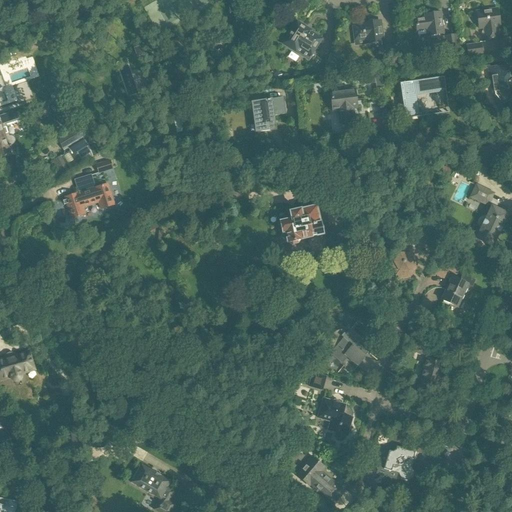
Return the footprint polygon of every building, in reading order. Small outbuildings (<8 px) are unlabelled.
[(499,40),(496,21),(499,21),(497,8),(487,9),(487,10),(476,11),(478,28),(483,28),(484,29),(482,31),(482,33),(483,35),(484,36),(485,42),(499,40)] [(438,13),(437,11),(432,12),(431,14),(429,14),(429,17),(415,19),(416,31),(426,29),(427,35),(443,33),(440,12),(438,13)] [(286,43),(285,44),(302,55),(304,52),(309,55),(311,52),(319,39),(310,33),(303,29),(304,27),(302,26),(296,22),(293,26),(288,34),(290,35),(291,35),(286,43)] [(383,41),(380,23),(352,27),(354,40),(364,38),(365,43),(377,42),(378,46),(379,58),(396,55),(394,44),(383,46),(382,41),(383,41)] [(446,50),(449,50),(457,49),(455,34),(444,36),(446,50)] [(467,56),(482,54),(480,43),(466,45),(467,56)] [(457,49),(449,50),(451,60),(458,59),(457,49)] [(510,79),(509,66),(496,68),(496,67),(488,68),(490,80),(492,89),(494,89),(495,95),(499,100),(498,100),(497,101),(496,103),(496,106),(497,107),(501,112),(508,107),(508,108),(511,108),(511,88),(511,85),(511,84),(510,84),(509,80),(511,79),(510,79)] [(373,73),(375,89),(383,88),(380,72),(373,73)] [(374,84),(373,74),(359,76),(360,86),(374,84)] [(404,119),(412,118),(448,113),(443,77),(399,83),(404,119)] [(354,121),(352,108),(354,107),(353,100),(355,100),(354,89),(330,92),(332,110),(338,109),(340,123),(354,121)] [(284,114),(282,98),(270,99),(270,100),(265,101),(265,100),(251,102),(251,103),(253,103),(256,123),(254,123),(255,132),(269,130),(268,122),(274,121),(273,115),(284,114)] [(16,112),(13,113),(0,117),(0,157),(10,154),(8,146),(12,145),(14,144),(15,142),(14,139),(13,137),(11,136),(9,136),(5,124),(19,119),(16,112)] [(82,126),(57,141),(64,151),(68,148),(86,138),(86,137),(82,126)] [(62,156),(54,161),(61,173),(93,156),(89,146),(86,138),(68,148),(70,152),(62,156)] [(96,165),(98,174),(113,169),(111,160),(96,165)] [(51,180),(55,177),(51,171),(47,174),(51,180)] [(95,188),(91,175),(75,180),(77,188),(76,189),(74,193),(74,195),(65,198),(71,218),(84,214),(82,207),(99,202),(101,209),(114,205),(107,184),(95,188)] [(496,206),(496,204),(496,203),(494,202),(490,199),(493,194),(476,185),(470,197),(487,206),(488,205),(491,207),(486,216),(483,216),(481,216),(478,218),(477,221),(477,224),(478,227),(480,229),(476,239),(492,247),(498,233),(498,232),(500,228),(501,228),(507,214),(495,208),(496,206)] [(348,205),(355,199),(346,188),(339,194),(348,205)] [(292,220),(280,223),(283,232),(282,233),(281,234),(281,235),(281,236),(281,237),(281,238),(281,239),(282,240),(282,241),(283,241),(283,242),(284,242),(285,242),(287,242),(288,242),(292,245),(298,244),(300,239),(322,235),(322,234),(324,230),(323,226),(320,224),(315,204),(299,208),(300,211),(290,213),(292,220)] [(403,277),(411,275),(408,269),(411,266),(412,262),(411,259),(415,257),(429,233),(415,225),(402,250),(397,251),(392,256),(396,258),(395,262),(396,266),(399,269),(396,275),(403,277)] [(471,287),(474,280),(462,275),(460,280),(452,277),(447,286),(448,287),(446,290),(441,300),(455,307),(458,300),(460,301),(467,285),(471,287)] [(361,339),(350,330),(347,332),(344,331),(339,330),(335,332),(332,334),(330,338),(330,342),(331,346),(334,349),(330,353),(342,363),(347,358),(357,366),(365,357),(365,356),(367,353),(362,348),(364,345),(366,346),(369,344),(369,343),(362,338),(361,339)] [(435,357),(438,345),(418,340),(415,352),(427,355),(426,359),(425,359),(417,388),(436,393),(444,364),(431,361),(433,356),(435,357)] [(20,373),(33,369),(28,353),(0,361),(0,379),(11,376),(11,378),(12,379),(13,381),(15,381),(19,380),(20,379),(21,377),(20,375),(20,373)] [(322,391),(326,377),(312,373),(308,387),(322,391)] [(48,402),(50,410),(63,406),(59,390),(44,394),(47,403),(48,402)] [(336,440),(343,440),(344,440),(345,436),(347,436),(347,434),(350,432),(351,428),(350,425),(352,418),(350,417),(347,411),(350,409),(349,407),(345,406),(345,405),(340,404),(339,402),(334,400),(332,402),(323,399),(325,400),(324,405),(321,404),(317,418),(330,422),(329,425),(338,427),(336,432),(335,432),(334,437),(336,440)] [(17,429),(0,413),(0,443),(3,442),(3,444),(7,442),(6,441),(9,440),(15,438),(15,439),(26,436),(18,428),(17,429)] [(415,452),(396,447),(395,450),(392,452),(389,451),(383,469),(391,472),(391,471),(398,473),(401,478),(406,480),(411,477),(413,472),(410,467),(412,460),(415,452)] [(341,489),(320,472),(324,468),(312,457),(296,476),(308,486),(310,484),(330,501),(341,489)] [(171,511),(176,505),(169,501),(174,492),(167,488),(170,482),(160,477),(161,476),(151,471),(150,471),(141,465),(130,483),(139,488),(138,488),(151,496),(152,495),(159,500),(157,504),(159,506),(159,507),(162,508),(162,507),(170,511),(171,511)] [(357,498),(366,487),(356,478),(346,489),(357,498)] [(511,500),(502,497),(499,503),(510,507),(511,501),(511,500)] [(0,511),(18,511),(20,507),(16,506),(17,503),(0,498),(0,511)] [(394,511),(397,509),(390,503),(385,509),(388,511),(394,511)]
